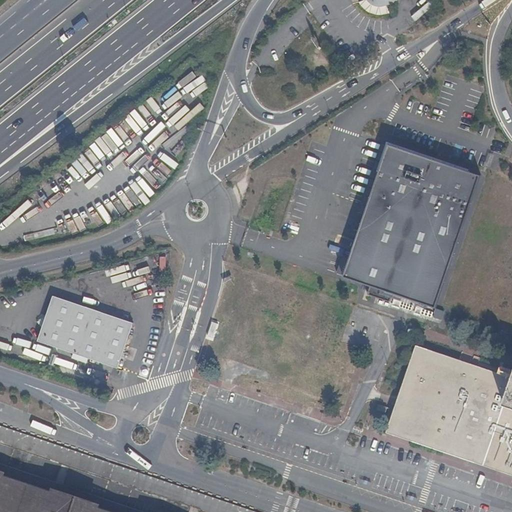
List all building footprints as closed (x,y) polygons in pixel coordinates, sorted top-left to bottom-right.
[(392,293),(435,308),(480,176),(388,144),(343,276),(370,285),(367,294),(389,302),(392,293)] [(480,244),(502,251),(506,238),(484,231),(480,244)] [(506,238),(502,251),(500,258),(511,262),(502,290),(495,288),(482,327),(511,336),(511,235),(508,235),(506,238)] [(53,295),(48,311),(44,324),(38,341),(118,368),(134,323),(53,295)] [(511,471),(511,406),(503,404),(510,384),(422,354),(395,432),(511,471)] [(503,404),(511,406),(511,378),(510,384),(503,404)] [(0,511),(102,511),(0,477),(0,511)]
